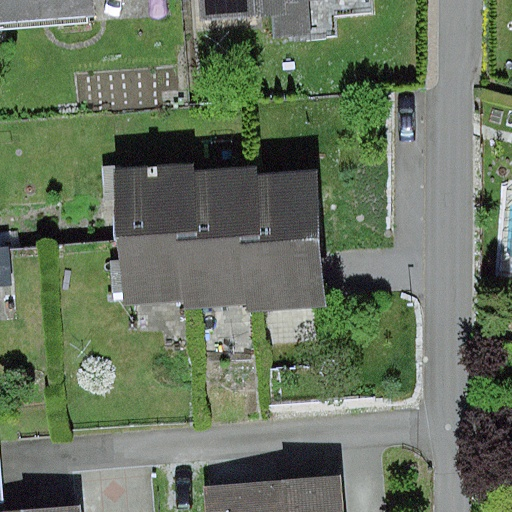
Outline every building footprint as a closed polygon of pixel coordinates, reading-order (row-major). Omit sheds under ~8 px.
[(88,0),(0,0),(0,15),(57,11),(58,25),(88,23),(87,9),(89,8),(88,0)] [(222,0),(223,16),(279,11),(278,0),(222,0)] [(196,295),(189,181),(188,173),(125,178),(134,299),(196,295)] [(251,176),(189,181),(196,295),(197,303),(259,298),(251,184),(251,176)] [(314,180),(251,184),(259,298),(260,306),(322,302),(314,180)] [(338,511),(336,480),(204,491),(205,511),(338,511)]
